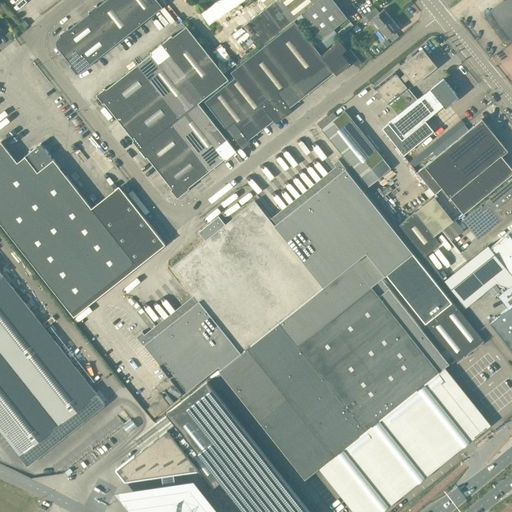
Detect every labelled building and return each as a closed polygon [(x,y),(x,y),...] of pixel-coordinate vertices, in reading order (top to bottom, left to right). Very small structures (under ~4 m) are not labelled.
[(115,44),(143,22),(125,0),(104,0),(98,6),(97,4),(88,11),(89,12),(102,28),(115,44)] [(125,0),(143,22),(163,6),(158,0),(125,0)] [(218,0),(200,11),(208,23),(228,10),(221,0),(218,0)] [(295,18),(281,0),(276,0),(243,26),(259,46),(262,43),(295,18)] [(281,0),(295,18),(317,0),(281,0)] [(317,0),(295,18),(314,42),(345,17),(332,0),(317,0)] [(511,0),(503,0),(490,10),(490,11),(483,16),(504,44),(511,39),(511,40),(511,39),(511,0)] [(365,15),(359,20),(363,25),(369,20),(371,19),(379,28),(392,18),(384,8),(379,12),(375,7),(365,15)] [(66,57),(102,28),(89,12),(69,28),(68,27),(60,34),(60,35),(59,37),(56,39),(56,43),(57,47),(66,57)] [(323,53),(314,42),(295,18),(262,43),(303,95),(334,71),(337,74),(350,64),(342,53),(348,49),(340,40),(323,53)] [(379,28),(377,30),(385,39),(389,44),(399,36),(395,31),(400,27),(392,18),(379,28)] [(354,25),(351,22),(340,29),(343,33),(354,25)] [(204,98),(224,82),(229,79),(186,25),(173,36),(172,34),(161,43),(204,98)] [(115,44),(102,28),(66,57),(71,64),(70,65),(77,74),(86,68),(86,67),(115,44)] [(353,36),(349,31),(342,37),(346,42),(353,36)] [(323,50),(331,44),(325,35),(316,42),(323,50)] [(203,99),(204,98),(161,43),(150,52),(151,53),(137,64),(158,90),(179,117),(199,102),(203,99)] [(259,46),(241,60),(284,116),(292,109),(289,106),(303,95),(262,43),(259,46)] [(408,88),(403,82),(409,77),(414,84),(438,66),(422,46),(399,65),(405,72),(399,77),(395,71),(375,87),(388,104),(408,88)] [(351,49),(346,53),(357,66),(361,62),(351,49)] [(273,119),(276,122),(284,116),(241,60),(229,69),(235,77),(225,84),(260,129),(273,119)] [(104,102),(119,120),(158,90),(137,64),(107,88),(106,87),(96,94),(103,103),(104,102)] [(425,121),(433,114),(456,96),(442,79),(417,99),(397,115),(386,124),(382,128),(403,154),(433,130),(425,121)] [(242,149),(251,142),(248,138),(260,129),(225,84),(205,101),(242,149)] [(388,104),(397,115),(417,99),(408,88),(388,104)] [(158,90),(119,120),(134,139),(132,140),(139,149),(169,125),(179,117),(158,90)] [(199,102),(179,117),(169,125),(189,150),(206,173),(224,158),(225,160),(237,151),(199,102)] [(383,157),(349,115),(345,110),(322,129),(360,176),(383,157)] [(337,117),(333,112),(318,124),(322,129),(337,117)] [(511,172),(511,168),(501,156),(508,150),(482,119),(425,166),(417,172),(435,194),(431,197),(444,214),(456,205),(463,213),(511,172)] [(189,150),(169,125),(139,149),(146,157),(147,156),(160,173),(189,150)] [(124,191),(97,213),(41,143),(18,161),(1,141),(0,142),(0,220),(74,315),(165,243),(124,191)] [(189,150),(160,173),(172,188),(171,189),(177,197),(190,188),(189,186),(206,173),(189,150)] [(216,366),(220,370),(219,371),(304,478),(320,465),(447,364),(452,361),(414,314),(416,313),(386,275),(414,253),(339,159),(334,163),(336,166),(270,219),(255,201),(226,224),(219,216),(199,232),(205,240),(172,266),(195,294),(145,334),(143,331),(136,336),(182,393),(216,366)] [(511,179),(481,204),(460,222),(475,241),(511,210),(511,179)] [(439,243),(414,211),(398,224),(423,255),(439,243)] [(459,234),(463,231),(454,220),(450,223),(459,234)] [(452,240),(456,237),(447,226),(443,229),(452,240)] [(490,247),(501,260),(511,273),(511,229),(507,233),(490,247)] [(461,292),(501,260),(490,247),(488,244),(448,276),(461,292)] [(0,429),(4,434),(28,464),(105,404),(0,270),(0,429)] [(496,284),(489,289),(493,294),(500,289),(496,284)] [(509,308),(490,323),(511,351),(511,285),(499,295),(509,308)] [(456,362),(483,340),(452,302),(425,323),(454,359),(456,362)] [(447,364),(320,465),(358,511),(376,511),(492,420),(447,364)] [(318,511),(214,378),(186,400),(192,408),(186,413),(167,429),(198,468),(211,484),(218,479),(227,472),(258,511),(318,511)] [(153,415),(168,404),(163,396),(147,407),(153,415)] [(110,434),(116,442),(137,427),(131,418),(110,434)] [(198,468),(167,429),(123,464),(126,470),(121,474),(125,479),(198,468)] [(219,511),(193,480),(115,491),(127,511),(153,510),(165,511),(219,511)]
